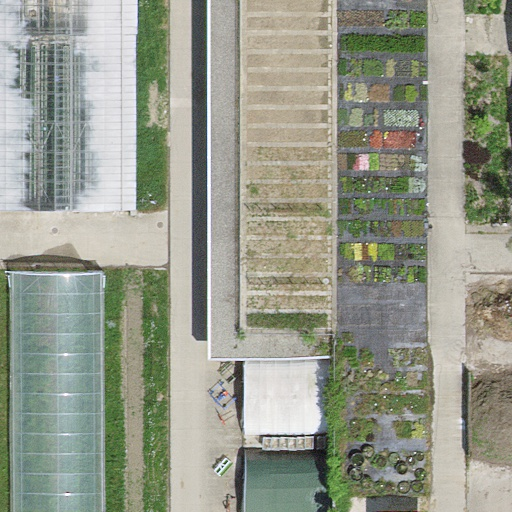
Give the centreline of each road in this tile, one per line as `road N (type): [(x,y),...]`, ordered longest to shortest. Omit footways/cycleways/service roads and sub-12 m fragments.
road 1 (track): [(448,511),(447,0)]
road 2 (track): [(0,244),(190,244)]
